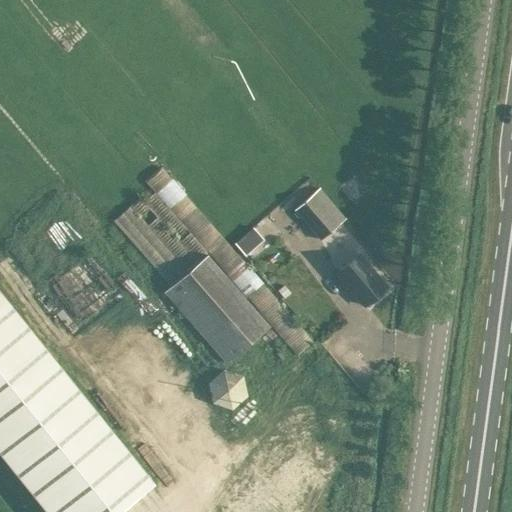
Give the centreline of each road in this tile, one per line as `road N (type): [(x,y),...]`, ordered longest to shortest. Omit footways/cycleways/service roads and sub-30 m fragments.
road 1 (unclassified): [(421,511),(486,0)]
road 2 (primary): [(475,511),(511,250)]
